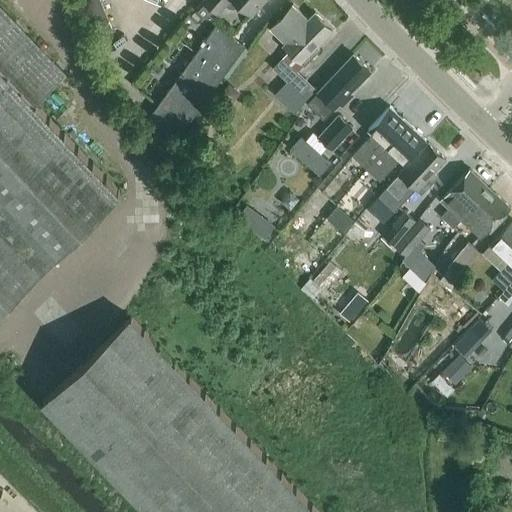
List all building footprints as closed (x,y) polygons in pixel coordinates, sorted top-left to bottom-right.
[(236,0),(252,14),(265,0),(203,0),(196,8),(198,9),(190,18),(196,23),(204,15),(207,18),(215,9),(219,13),(230,0),(236,0)] [(0,304),(119,189),(34,102),(65,72),(0,3),(0,304)] [(314,48),(333,28),(315,11),(308,18),(292,4),(271,26),(285,41),(283,43),(289,50),(274,66),(288,80),(276,92),(296,110),(317,88),(298,70),(316,51),(314,48)] [(246,45),(217,24),(146,119),(175,140),(246,45)] [(370,69),(353,53),(307,102),(324,118),(370,69)] [(353,153),(367,166),(407,123),(390,107),(369,129),(373,132),(353,153)] [(338,116),(320,135),(333,148),(352,129),(338,116)] [(425,139),(407,123),(367,166),(380,178),(399,157),(404,161),(425,139)] [(330,161),(300,135),(290,147),(320,173),(330,161)] [(434,169),(445,158),(427,141),(378,194),(391,206),(413,183),(422,191),(438,173),(434,169)] [(452,226),(460,217),(490,186),(469,166),(439,198),(447,206),(440,214),(452,226)] [(510,205),(490,186),(460,217),(480,237),(510,205)] [(360,215),(370,202),(356,190),(346,203),(360,215)] [(242,214),(269,237),(280,224),(253,201),(242,214)] [(403,210),(383,234),(396,245),(416,221),(403,210)] [(396,245),(407,254),(414,245),(420,250),(425,244),(419,239),(430,227),(419,218),(416,221),(396,245)] [(493,278),(505,289),(511,282),(511,221),(492,242),(510,260),(493,278)] [(451,267),(441,279),(452,288),(481,253),(468,242),(449,265),(451,267)] [(511,282),(505,289),(499,294),(509,304),(511,301),(511,282)] [(450,310),(467,323),(478,308),(461,295),(450,310)] [(45,399),(153,511),(322,511),(133,314),(45,399)] [(477,324),(459,341),(473,355),(490,337),(477,324)] [(511,324),(502,337),(511,344),(511,324)] [(439,374),(433,380),(448,394),(454,388),(439,374)] [(502,477),(511,475),(511,453),(501,454),(502,477)]
